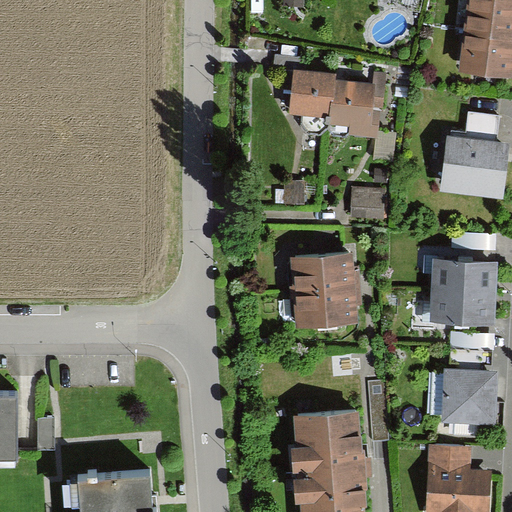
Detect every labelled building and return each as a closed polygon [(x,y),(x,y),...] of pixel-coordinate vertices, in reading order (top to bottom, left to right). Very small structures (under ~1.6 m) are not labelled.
[(421,0),(391,0),(391,1),(419,8),(421,0)] [(511,0),(464,0),(456,66),(510,73),(511,54),(511,0)] [(349,130),(375,132),(378,105),(382,106),(386,71),(374,69),(373,80),(332,75),(332,70),(305,67),(306,56),(274,53),(273,64),(284,65),(282,86),(288,87),(286,109),(300,111),(299,120),(307,131),(320,133),(326,127),(332,133),(343,134),(349,130)] [(438,186),(501,194),(508,139),(495,137),(498,113),(467,109),(465,129),(450,127),(449,131),(445,130),(438,186)] [(303,202),(304,178),(283,178),(283,201),(303,202)] [(349,215),(388,217),(390,187),(353,184),(349,215)] [(451,229),(450,245),(495,247),(496,231),(451,229)] [(293,323),(356,318),(354,303),(361,303),(358,263),(351,264),(350,248),(287,253),(293,323)] [(427,317),(493,321),(496,257),(430,254),(427,317)] [(497,332),(453,330),(452,346),(495,348),(496,348),(497,332)] [(460,362),(459,365),(487,366),(487,363),(494,363),(495,348),(452,346),(452,362),(460,362)] [(442,419),(496,421),(499,367),(487,366),(459,365),(445,364),(442,419)] [(385,378),(368,379),(372,440),(389,438),(385,378)] [(0,450),(17,450),(17,385),(0,385),(0,450)] [(361,500),(363,500),(362,485),(364,485),(361,444),(358,444),(355,406),(290,411),(293,441),(287,442),(289,467),(293,466),(294,472),(289,472),(291,498),(297,497),(297,511),(358,511),(359,510),(362,510),(361,500)] [(55,414),(38,414),(38,447),(55,447),(55,414)] [(488,511),(490,468),(470,467),(471,444),(428,442),(425,511),(488,511)] [(79,511),(153,511),(150,462),(76,468),(79,511)]
